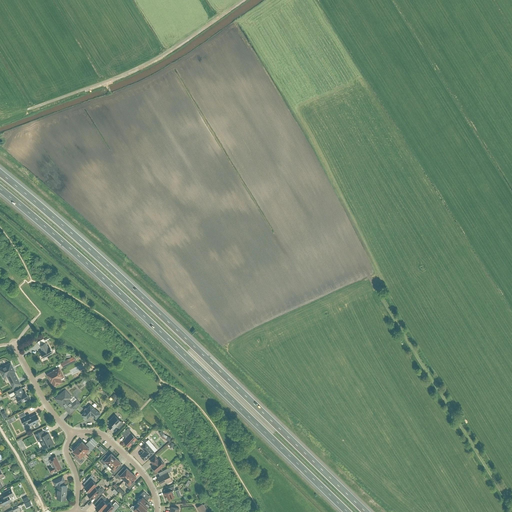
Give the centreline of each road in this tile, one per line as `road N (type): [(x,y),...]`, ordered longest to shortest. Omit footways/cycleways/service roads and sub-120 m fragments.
road 1 (motorway): [(366,511),(0,172)]
road 2 (motorway): [(0,189),(347,511)]
road 3 (track): [(511,509),(378,291)]
road 4 (unclassified): [(27,109),(141,65),(241,0)]
road 5 (residential): [(156,511),(150,482),(110,441),(90,431),(72,434)]
